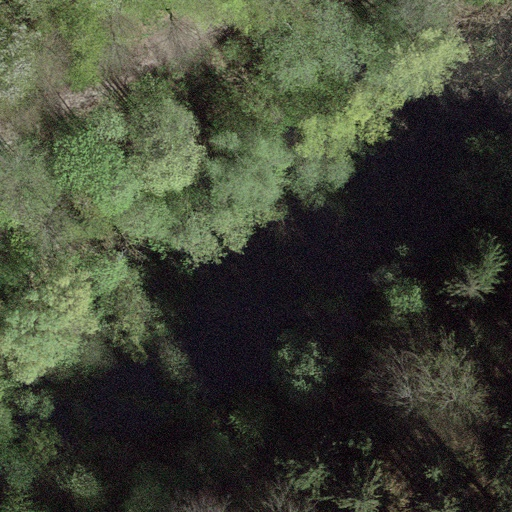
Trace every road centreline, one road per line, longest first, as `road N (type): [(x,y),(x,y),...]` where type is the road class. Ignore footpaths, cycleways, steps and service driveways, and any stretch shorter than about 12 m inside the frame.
road 1 (track): [(180,511),(511,284)]
road 2 (track): [(0,136),(243,0)]
